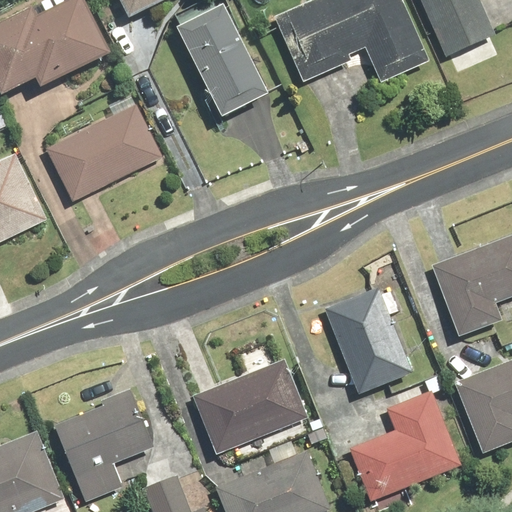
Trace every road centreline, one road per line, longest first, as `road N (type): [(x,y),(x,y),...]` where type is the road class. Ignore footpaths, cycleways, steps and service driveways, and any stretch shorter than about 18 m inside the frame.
road 1 (residential): [(377,196),(237,285),(155,315),(0,345)]
road 2 (residential): [(0,342),(103,283),(230,229),(377,196)]
road 3 (residential): [(377,196),(511,141)]
